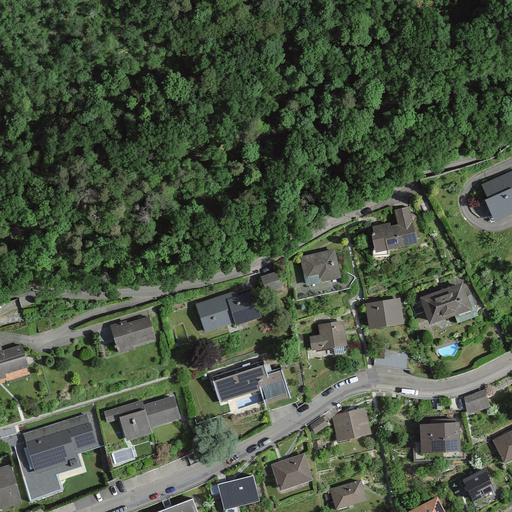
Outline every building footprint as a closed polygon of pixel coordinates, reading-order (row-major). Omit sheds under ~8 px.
[(511,173),(478,188),(493,222),(511,213),(511,173)] [(373,228),(380,258),(423,249),(417,218),(373,228)] [(339,252),(305,260),(311,290),(346,283),(339,252)] [(280,275),(263,280),(266,292),(284,287),(280,275)] [(426,300),(436,331),(480,316),(469,285),(426,300)] [(257,287),(198,306),(208,337),(267,318),(257,287)] [(404,303),(369,306),(372,333),(406,330),(404,303)] [(114,328),(122,356),(161,344),(153,317),(114,328)] [(312,330),(315,356),(352,353),(349,326),(312,330)] [(0,355),(0,385),(33,372),(23,347),(0,355)] [(214,378),(222,406),(262,395),(267,415),(298,407),(288,371),(270,376),(266,364),(214,378)] [(462,399),(468,415),(490,407),(484,391),(462,399)] [(145,400),(106,413),(111,428),(122,424),(131,449),(158,440),(156,433),(185,423),(176,397),(147,406),(145,400)] [(336,442),(369,436),(364,411),(331,417),(336,442)] [(321,417),(307,426),(312,433),(326,424),(321,417)] [(418,422),(418,452),(459,451),(458,421),(418,422)] [(91,422),(33,441),(39,461),(51,457),(57,474),(82,465),(79,456),(100,449),(91,422)] [(511,430),(492,441),(504,462),(511,457),(511,430)] [(312,479),(304,454),(270,465),(279,490),(312,479)] [(0,511),(6,511),(26,507),(13,466),(0,469),(0,476),(0,478),(0,477),(0,511)] [(483,467),(459,481),(471,502),(495,488),(483,467)] [(223,508),(258,498),(251,473),(216,483),(223,508)] [(359,478),(328,488),(336,511),(367,502),(359,478)] [(444,511),(436,496),(405,511),(444,511)] [(198,511),(193,498),(157,511),(198,511)]
